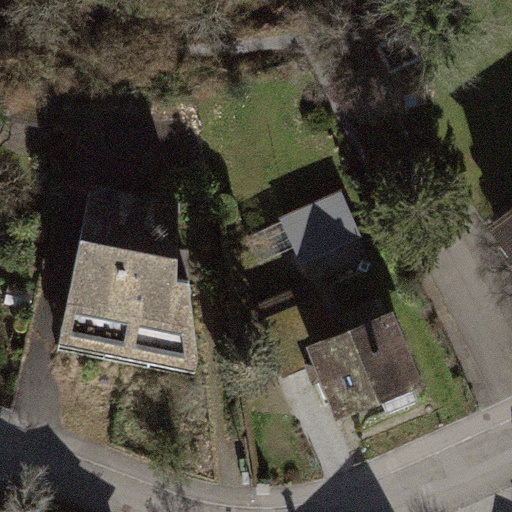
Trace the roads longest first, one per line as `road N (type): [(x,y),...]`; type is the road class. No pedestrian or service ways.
road 1 (residential): [(0,440),(193,511)]
road 2 (residential): [(356,511),(511,446)]
